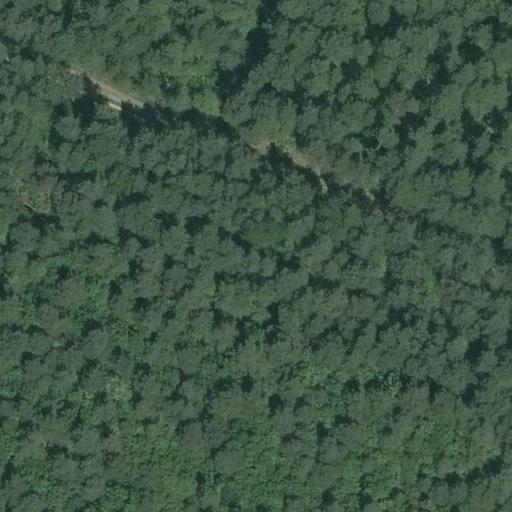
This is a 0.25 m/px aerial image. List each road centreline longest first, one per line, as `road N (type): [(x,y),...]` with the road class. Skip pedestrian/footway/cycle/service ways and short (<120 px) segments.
road 1 (track): [(511,260),(0,41)]
road 2 (track): [(213,145),(270,0)]
